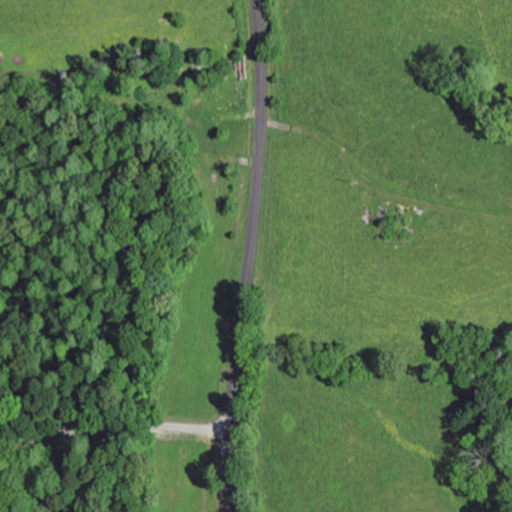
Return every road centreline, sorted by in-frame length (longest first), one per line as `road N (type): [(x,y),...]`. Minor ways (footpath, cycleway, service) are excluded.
road 1 (residential): [(234,511),(230,431),(258,142),(256,0)]
road 2 (residential): [(258,142),(334,162),(395,217),(511,230)]
